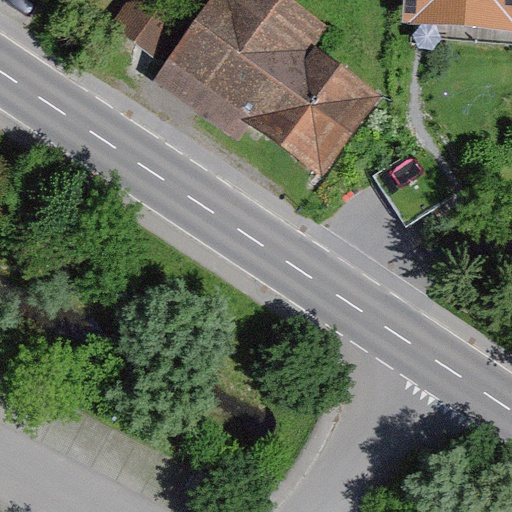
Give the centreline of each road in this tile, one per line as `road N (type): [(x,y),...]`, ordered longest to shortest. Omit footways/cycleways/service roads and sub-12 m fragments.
road 1 (secondary): [(432,350),(0,61)]
road 2 (unclassified): [(432,350),(321,511)]
